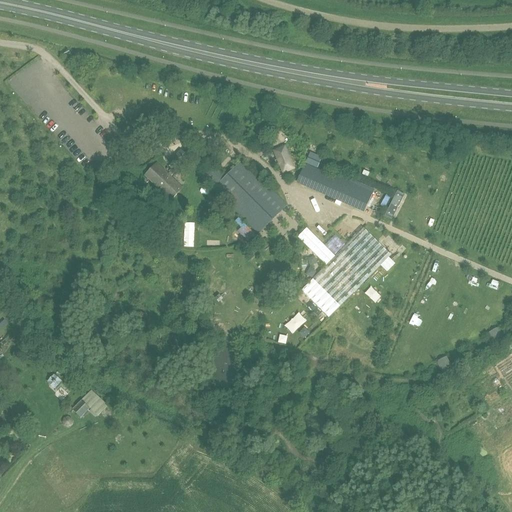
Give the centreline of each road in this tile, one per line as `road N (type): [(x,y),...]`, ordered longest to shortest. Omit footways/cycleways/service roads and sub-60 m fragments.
road 1 (primary): [(122,32),(290,76),(511,107)]
road 2 (primary): [(511,94),(359,77),(122,32)]
road 3 (unclassified): [(511,29),(379,28),(263,0)]
road 4 (track): [(511,281),(284,186)]
road 5 (primary): [(0,2),(122,32)]
